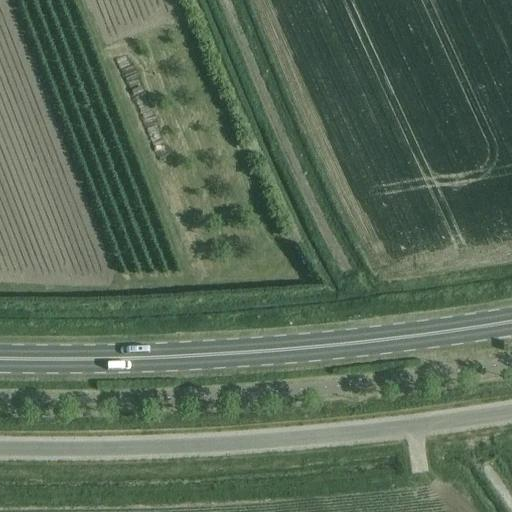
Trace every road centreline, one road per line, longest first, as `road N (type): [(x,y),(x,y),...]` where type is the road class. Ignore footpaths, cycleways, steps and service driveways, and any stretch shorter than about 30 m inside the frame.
road 1 (primary): [(0,359),(240,354),(511,322)]
road 2 (unclassified): [(0,449),(252,443),(511,414)]
road 3 (unclassified): [(345,271),(222,0)]
